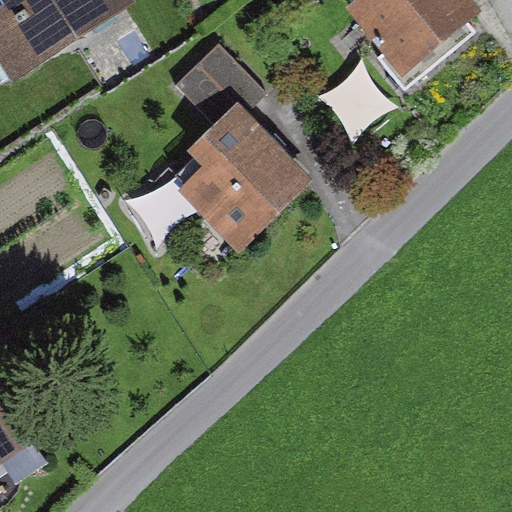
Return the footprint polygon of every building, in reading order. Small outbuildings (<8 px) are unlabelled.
[(119,0),(0,0),(0,22),(28,63),(119,0)] [(487,0),(373,0),(355,20),(417,76),(487,0)] [(325,95),(358,138),(400,105),(367,62),(325,95)] [(315,184),(243,116),(183,179),(255,247),(315,184)] [(10,385),(0,388),(0,459),(34,447),(10,385)]
